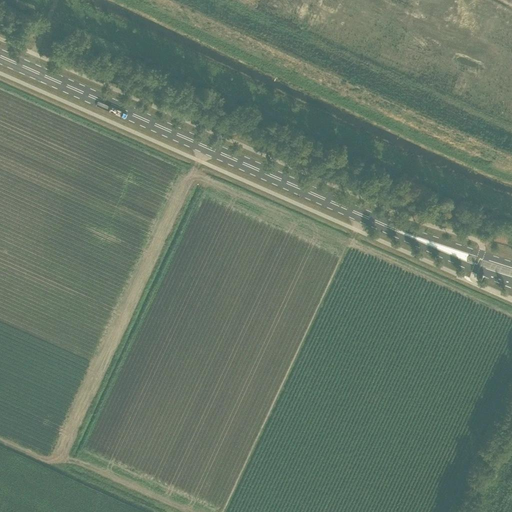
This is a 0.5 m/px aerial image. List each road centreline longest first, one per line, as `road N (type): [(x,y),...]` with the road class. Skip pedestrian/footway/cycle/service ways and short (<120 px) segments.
road 1 (secondary): [(398,230),(0,56)]
road 2 (track): [(511,389),(455,511)]
road 3 (secondary): [(398,230),(511,282)]
